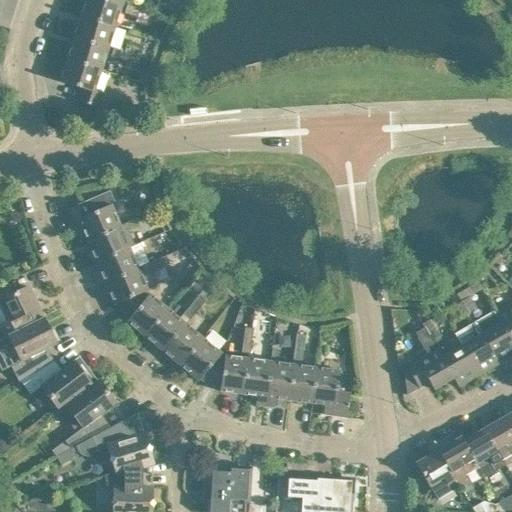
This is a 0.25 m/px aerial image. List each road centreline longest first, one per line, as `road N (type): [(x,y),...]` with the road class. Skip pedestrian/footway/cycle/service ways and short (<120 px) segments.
road 1 (unclassified): [(343,130),(385,443)]
road 2 (residential): [(185,417),(101,350),(61,274),(34,157)]
road 3 (unclassified): [(34,157),(189,137),(343,130)]
road 4 (residential): [(385,443),(257,440),(185,417)]
road 5 (unclassified): [(343,130),(511,122)]
road 6 (residential): [(36,0),(25,97),(34,157)]
road 7 (residential): [(385,443),(511,380)]
